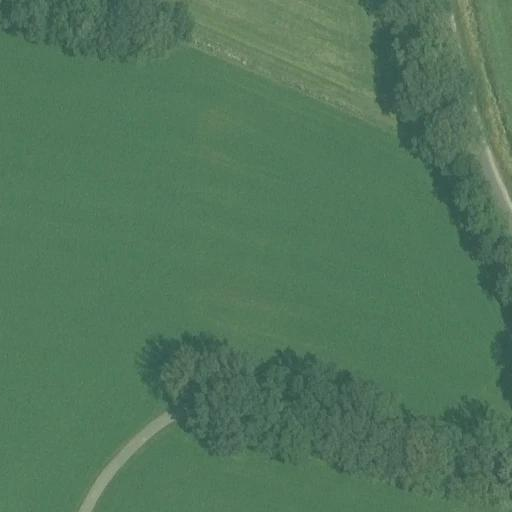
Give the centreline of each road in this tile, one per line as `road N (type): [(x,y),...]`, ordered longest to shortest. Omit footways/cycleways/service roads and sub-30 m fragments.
road 1 (residential): [(90,511),(150,438),(177,418),(210,411),(511,481)]
road 2 (unclassified): [(511,221),(480,146),(442,0)]
